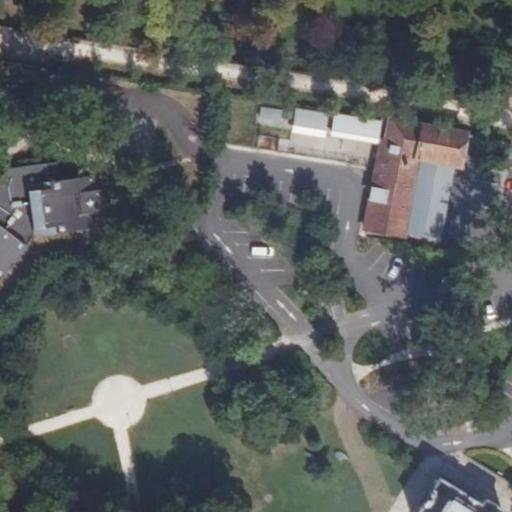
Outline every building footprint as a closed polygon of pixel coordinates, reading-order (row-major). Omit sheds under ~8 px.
[(483,87),(479,107),(511,114),(511,80),(507,79),(504,91),(483,87)] [(257,120),(279,121),(279,107),(258,106),(257,120)] [(282,135),(283,125),(263,122),(261,132),(282,135)] [(289,139),(292,124),(284,123),(282,138),(289,139)] [(320,145),(322,129),(292,124),(290,139),(320,145)] [(376,137),(330,130),(328,146),(373,153),(376,137)] [(459,146),(384,133),(378,174),(373,174),(362,243),(401,250),(415,172),(449,178),(453,178),(459,146)] [(415,172),(402,245),(437,251),(449,178),(415,172)] [(2,181),(0,183),(0,287),(28,249),(92,239),(91,225),(95,225),(91,202),(87,202),(84,188),(43,194),(41,176),(2,181)] [(498,511),(476,498),(473,504),(430,476),(405,511),(498,511)]
